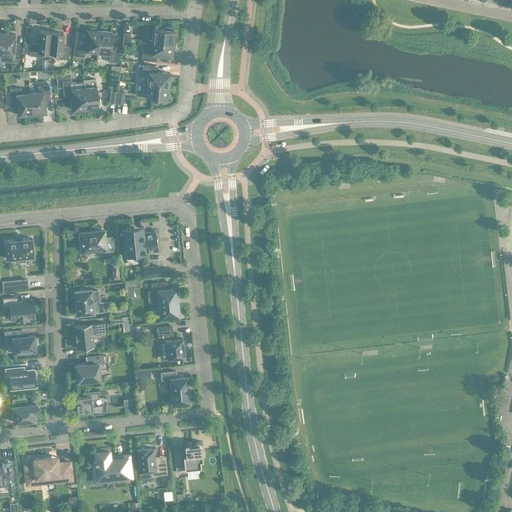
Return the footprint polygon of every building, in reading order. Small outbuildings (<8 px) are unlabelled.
[(85,51),(96,53),(97,53),(99,31),(97,31),(97,29),(89,28),(89,30),(86,30),(85,45),(77,44),(76,57),(84,57),(85,51)] [(152,28),(151,41),(172,44),(174,31),(173,30),(173,29),(165,28),(165,30),(152,28)] [(51,32),(39,31),(38,44),(30,43),(28,56),(42,57),(42,52),(49,53),(51,32)] [(112,33),(99,31),(97,53),(96,53),(96,55),(109,56),(108,62),(118,63),(119,49),(111,48),(111,41),(113,41),(114,34),(112,34),(112,33)] [(63,33),(51,32),(49,53),(55,54),(55,58),(68,60),(69,47),(61,46),(63,33)] [(2,33),(0,54),(13,55),(12,59),(18,59),(19,47),(14,46),(15,35),(2,33)] [(130,34),(123,33),(122,45),(129,46),(130,34)] [(172,46),(172,44),(151,41),(149,41),(148,48),(142,48),(141,60),(155,61),(156,55),(171,57),(171,54),(173,54),(174,46),(172,46)] [(147,77),(147,84),(168,86),(168,84),(170,84),(171,77),(169,76),(169,74),(154,72),(155,66),(143,64),(142,76),(147,77)] [(83,87),(84,87),(83,82),(72,84),(71,74),(56,76),(58,89),(63,89),(63,96),(71,95),(72,110),(75,109),(75,111),(83,111),(83,109),(85,108),(83,87)] [(167,99),(168,86),(147,84),(142,83),(141,97),(158,99),(158,100),(165,101),(165,99),(167,99)] [(29,93),(31,114),(45,113),(44,101),(50,100),(48,85),(37,86),(38,92),(29,93)] [(96,86),(84,87),(83,87),(85,108),(98,107),(98,106),(100,106),(99,98),(97,98),(96,86)] [(18,115),(31,114),(29,93),(21,94),(20,88),(9,89),(11,104),(17,104),(18,115)] [(116,104),(118,92),(110,91),(109,103),(116,104)] [(133,228),(121,229),(124,255),(145,253),(145,252),(156,251),(154,232),(144,233),(143,227),(133,228)] [(90,253),(91,253),(91,252),(92,252),(92,251),(92,250),(92,249),(104,248),(105,252),(113,251),(111,237),(103,238),(103,231),(80,233),(81,250),(83,250),(83,251),(83,252),(84,252),(84,253),(85,253),(86,254),(87,254),(88,254),(89,254),(90,254),(90,253)] [(6,259),(7,259),(7,258),(10,258),(10,262),(24,261),(24,257),(32,256),(33,256),(33,255),(31,240),(31,238),(30,238),(30,239),(21,240),(21,239),(20,240),(15,240),(14,240),(5,241),(4,241),(4,242),(6,258),(5,258),(6,259)] [(143,267),(144,277),(161,275),(160,265),(143,267)] [(119,270),(111,271),(112,280),(120,279),(119,270)] [(27,278),(14,280),(15,291),(28,289),(27,278)] [(141,280),(125,281),(126,289),(133,288),(141,287),(141,280)] [(178,305),(177,305),(176,299),(177,299),(177,293),(176,293),(175,289),(167,290),(166,282),(150,283),(151,292),(157,291),(160,318),(178,316),(177,312),(179,311),(178,305)] [(98,291),(91,292),(91,290),(74,291),(76,314),(93,313),(93,311),(98,310),(97,303),(99,303),(98,291)] [(3,308),(9,307),(11,319),(16,319),(16,321),(28,320),(28,317),(34,317),(32,301),(17,302),(16,297),(2,299),(3,308)] [(105,333),(104,323),(74,326),(75,334),(75,340),(76,340),(77,349),(93,347),(91,334),(105,333)] [(139,326),(130,326),(131,339),(140,338),(139,326)] [(171,327),(157,328),(159,342),(165,341),(167,359),(184,357),(182,338),(172,339),(171,327)] [(33,337),(33,336),(18,337),(17,331),(4,332),(5,346),(12,345),(13,352),(35,350),(34,345),(36,345),(35,337),(33,337)] [(87,364),(75,366),(77,382),(85,381),(85,382),(91,381),(91,380),(99,379),(98,364),(103,363),(102,356),(86,357),(87,364)] [(34,370),(25,371),(25,364),(3,366),(5,380),(10,379),(11,389),(35,387),(34,370)] [(150,369),(134,371),(135,380),(151,379),(150,369)] [(161,380),(164,380),(164,385),(170,384),(171,394),(167,394),(168,405),(188,403),(187,394),(189,394),(188,386),(187,386),(186,377),(176,378),(175,371),(160,373),(161,380)] [(99,399),(98,391),(99,391),(99,390),(82,392),(82,397),(75,398),(76,403),(73,403),(74,408),(77,408),(77,413),(90,412),(90,415),(103,414),(103,405),(94,406),(93,400),(99,399)] [(12,400),(13,407),(12,407),(14,423),(36,420),(35,413),(37,412),(36,404),(26,405),(25,398),(12,400)] [(204,461),(202,442),(191,443),(192,445),(187,445),(187,444),(184,444),(184,451),(179,451),(180,456),(174,457),(176,473),(185,472),(185,469),(200,468),(199,461),(204,461)] [(148,450),(147,448),(137,449),(139,471),(149,471),(149,477),(167,475),(166,461),(154,462),(153,449),(148,450)] [(131,478),(128,456),(117,457),(117,459),(108,460),(107,452),(96,453),(97,461),(94,462),(95,470),(92,471),(93,482),(106,480),(106,478),(116,477),(116,479),(131,478)] [(33,459),(34,466),(25,467),(26,485),(71,480),(70,462),(57,463),(56,457),(33,459)] [(10,474),(8,463),(2,464),(2,463),(0,462),(0,492),(11,491),(10,479),(9,479),(9,474),(10,474)] [(76,496),(68,497),(69,507),(77,506),(76,496)] [(10,503),(10,511),(18,511),(17,503),(10,503)]
